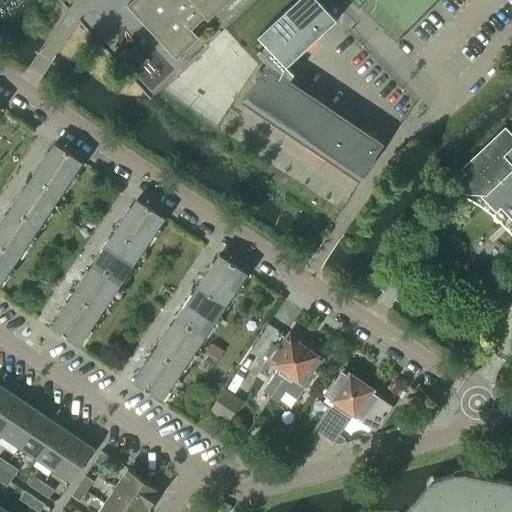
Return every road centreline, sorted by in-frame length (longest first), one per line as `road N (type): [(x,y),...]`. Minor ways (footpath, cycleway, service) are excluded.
road 1 (residential): [(476,403),(459,382),(0,76)]
road 2 (unclassified): [(197,468),(239,495),(453,434),(476,403)]
road 3 (unclassified): [(0,338),(197,468)]
